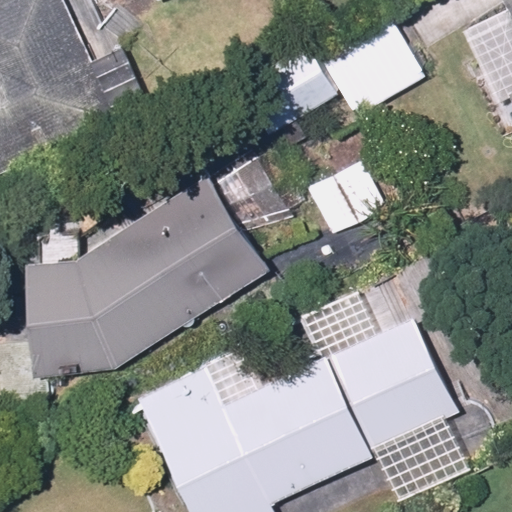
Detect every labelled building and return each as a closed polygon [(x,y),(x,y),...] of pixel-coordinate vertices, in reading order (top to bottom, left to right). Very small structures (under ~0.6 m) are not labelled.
[(0,0),(0,176),(139,123),(80,0),(0,0)] [(511,0),(468,20),(484,57),(458,68),(496,151),(511,143),(511,0)] [(440,64),(405,11),(346,50),(381,104),(440,64)] [(352,76),(320,34),(259,80),(291,122),(352,76)] [(400,197),(371,146),(314,179),(343,229),(400,197)] [(294,254),(231,156),(97,243),(81,229),(36,244),(50,340),(0,333),(0,432),(60,434),(63,357),(135,356),(294,254)] [(376,271),(152,385),(203,497),(176,509),(177,511),(298,511),(289,493),(396,445),(416,488),(509,446),(442,298),(398,319),(376,271)]
